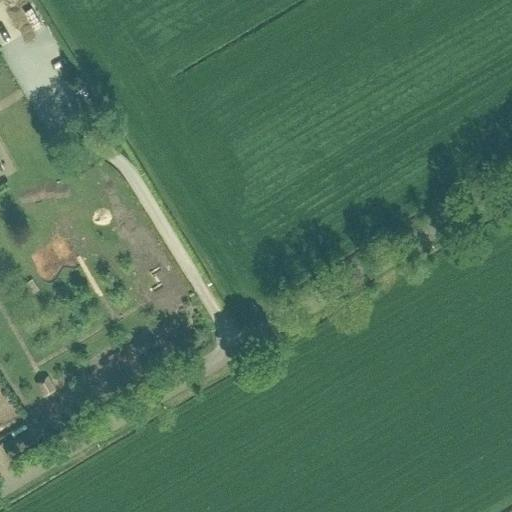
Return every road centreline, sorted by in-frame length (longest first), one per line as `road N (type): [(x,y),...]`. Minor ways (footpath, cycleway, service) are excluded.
road 1 (tertiary): [(0,486),(511,186)]
road 2 (unknown): [(241,346),(135,179),(115,153),(62,118),(0,22)]
